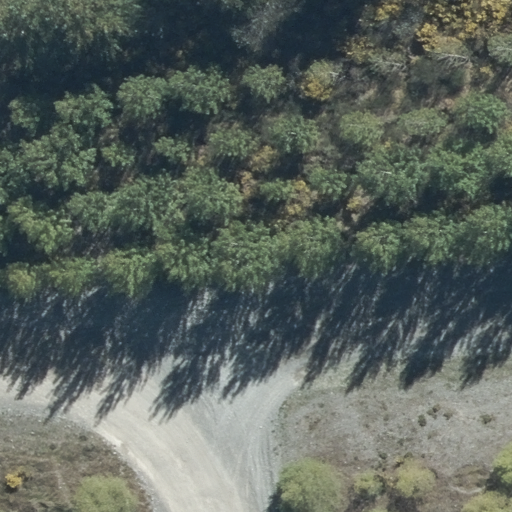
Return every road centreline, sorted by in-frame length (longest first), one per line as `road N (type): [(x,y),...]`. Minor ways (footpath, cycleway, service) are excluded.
road 1 (track): [(0,414),(511,353)]
road 2 (track): [(219,511),(205,390)]
